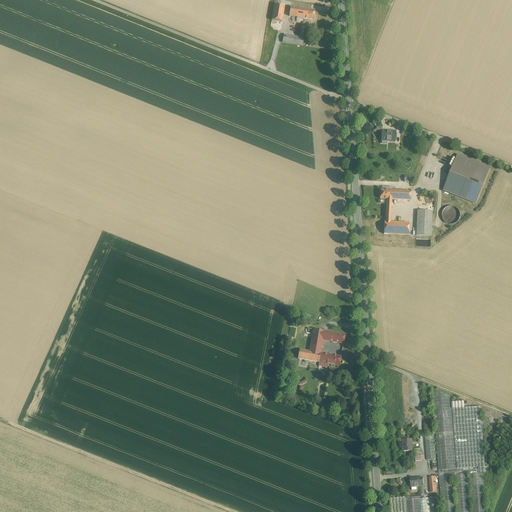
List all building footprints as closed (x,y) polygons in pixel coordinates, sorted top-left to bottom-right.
[(284,7),(274,5),(272,21),(282,23),(284,7)] [(298,9),(290,8),(289,17),(296,18),(298,9)] [(306,10),(298,9),(296,18),(304,19),(306,10)] [(315,12),(306,10),(304,19),(314,21),(315,12)] [(304,38),(283,35),(282,43),(303,46),(304,38)] [(394,131),(380,131),(380,138),(385,139),(385,141),(393,141),(394,131)] [(444,192),(476,205),(491,169),(459,156),(444,192)] [(388,190),(380,189),(379,199),(386,199),(388,199),(388,190)] [(409,191),(388,190),(388,199),(391,199),(409,200),(409,191)] [(455,224),(458,222),(460,218),(460,213),(458,210),(454,208),(449,208),(445,210),(443,215),(444,219),(446,223),(450,225),(455,224)] [(431,211),(416,210),(415,235),(430,236),(431,211)] [(385,221),(384,221),(383,233),(407,234),(408,222),(390,221),(385,221)] [(430,238),(415,238),(414,246),(430,246),(430,238)] [(345,336),(313,330),(309,351),(320,353),(323,340),(343,344),(345,336)] [(309,351),(299,349),(298,359),(331,365),(332,355),(320,353),(309,351)] [(341,357),(332,355),(331,365),(339,367),(341,357)] [(451,397),(432,390),(441,511),(455,511),(453,476),(455,476),(457,511),(470,511),(468,475),(470,475),(472,511),(486,511),(483,473),(478,474),(478,469),(457,470),(451,403),(451,397)] [(464,402),(451,403),(457,470),(478,469),(478,474),(483,473),(485,473),(480,407),(464,408),(464,402)] [(434,435),(425,435),(426,461),(436,460),(434,435)] [(411,440),(402,441),(403,452),(412,452),(411,440)] [(423,479),(410,479),(411,487),(411,491),(416,490),(416,487),(420,487),(421,497),(424,497),(423,479)] [(440,511),(439,498),(429,499),(430,511),(440,511)] [(405,511),(404,499),(389,500),(389,511),(405,511)] [(420,511),(419,499),(406,500),(406,511),(420,511)]
